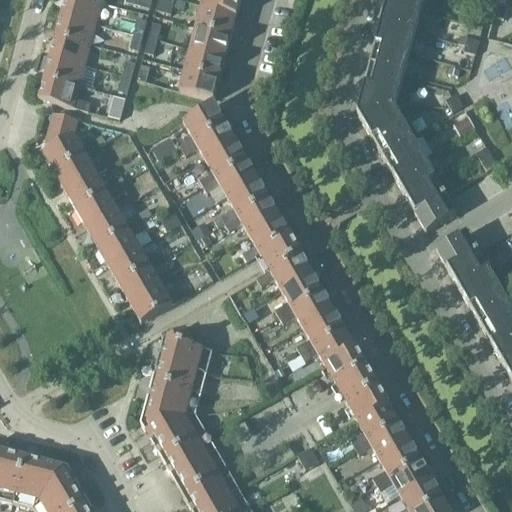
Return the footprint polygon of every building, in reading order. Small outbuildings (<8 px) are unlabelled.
[(102,7),(74,0),(66,0),(61,19),(96,28),(102,7)] [(126,0),(125,6),(135,9),(137,0),(126,0)] [(142,11),(144,3),(145,0),(137,0),(135,9),(142,11)] [(163,0),(159,0),(156,14),(163,16),(167,1),(163,0)] [(237,20),(241,0),(204,0),(202,11),(237,20)] [(415,36),(425,0),(388,0),(381,27),(415,36)] [(173,10),(175,3),(167,1),(163,16),(171,18),(173,10)] [(142,11),(150,13),(152,5),(144,3),(142,11)] [(175,3),(173,10),(184,13),(186,6),(175,3)] [(494,13),(505,16),(507,9),(496,6),(494,13)] [(196,32),(231,41),(237,20),(202,11),(196,32)] [(505,16),(494,13),(492,20),(504,23),(505,16)] [(96,28),(61,19),(56,40),(91,49),(96,28)] [(134,38),(143,40),(147,25),(138,23),(134,38)] [(149,42),(158,44),(162,29),(153,27),(149,42)] [(395,113),(404,78),(415,36),(381,27),(366,83),(365,83),(364,90),(365,90),(357,118),(395,113)] [(231,41),(196,32),(191,53),(225,62),(231,41)] [(143,40),(134,38),(130,53),(139,55),(143,40)] [(91,49),(56,40),(50,61),(85,70),(91,49)] [(158,44),(149,42),(145,57),(153,59),(158,44)] [(466,49),(477,52),(479,45),(468,42),(466,49)] [(477,52),(466,49),(464,55),(476,59),(477,52)] [(225,62),(191,53),(185,74),(220,83),(225,62)] [(85,70),(50,61),(45,82),(80,91),(85,70)] [(123,80),(131,83),(135,68),(127,65),(123,80)] [(141,69),(137,85),(146,87),(150,72),(141,69)] [(450,71),(448,78),(458,80),(460,73),(450,71)] [(185,74),(179,96),(214,105),(220,83),(185,74)] [(131,83),(123,80),(118,95),(127,98),(131,83)] [(76,103),(80,91),(45,82),(39,103),(88,116),(91,107),(76,103)] [(449,110),(460,104),(456,98),(446,104),(449,110)] [(125,103),(113,100),(108,120),(120,124),(125,103)] [(460,104),(449,110),(453,116),(463,110),(460,104)] [(177,146),(181,153),(226,127),(214,108),(183,126),(190,138),(177,146)] [(435,181),(413,144),(395,113),(357,118),(372,143),(371,143),(374,149),(375,148),(404,199),(435,181)] [(99,151),(94,144),(87,148),(81,151),(74,140),(78,125),(53,118),(46,145),(51,153),(43,158),(54,177),(99,151)] [(469,120),(454,128),(461,139),(475,131),(469,120)] [(205,164),(236,146),(226,127),(181,153),(186,161),(199,153),(205,164)] [(170,142),(151,153),(159,165),(178,154),(170,142)] [(236,146),(205,164),(212,176),(199,183),(203,191),(247,165),(236,146)] [(54,177),(65,196),(96,178),(90,166),(103,159),(99,151),(54,177)] [(480,163),(490,157),(487,151),(476,157),(480,163)] [(483,169),(494,163),(490,157),(480,163),(483,169)] [(487,175),(491,173),(497,169),(494,163),(483,169),(487,175)] [(227,202),(258,183),(247,165),(203,191),(207,198),(221,190),(227,202)] [(65,196),(76,214),(120,189),(116,181),(103,189),(96,178),(65,196)] [(426,237),(457,219),(435,181),(404,199),(426,237)] [(234,213),(220,221),(214,224),(218,231),(224,227),(225,228),(269,202),(258,183),(227,202),(234,213)] [(76,214),(87,233),(118,215),(111,204),(125,196),(120,189),(76,214)] [(249,239),(280,221),(269,202),(225,228),(229,236),(242,228),(249,239)] [(134,213),(143,223),(154,213),(144,203),(134,213)] [(125,226),(118,215),(87,233),(98,252),(142,226),(138,219),(125,226)] [(174,216),(163,223),(169,235),(181,228),(174,216)] [(281,295),(313,277),(295,247),(280,221),(249,239),(255,251),(242,258),(247,267),(268,254),(272,260),(278,271),(257,283),(262,292),(275,284),(281,295)] [(146,233),(142,226),(98,252),(109,270),(140,252),(133,241),(146,233)] [(205,226),(192,234),(197,244),(207,239),(211,236),(205,226)] [(436,254),(445,269),(459,292),(489,275),(467,236),(436,254)] [(207,239),(197,244),(202,252),(211,246),(207,239)] [(169,251),(159,256),(163,262),(172,256),(169,251)] [(140,252),(109,270),(119,289),(164,263),(163,262),(159,256),(146,264),(140,252)] [(164,263),(119,289),(130,308),(161,290),(155,278),(168,271),(164,263)] [(511,361),(511,313),(511,312),(489,275),(459,292),(488,343),(487,343),(490,349),(491,348),(502,367),(511,361)] [(279,322),(323,296),(313,277),(281,295),(288,307),(275,314),(279,322)] [(168,301),(161,290),(130,308),(142,327),(186,301),(181,293),(168,301)] [(240,293),(230,299),(232,303),(236,310),(246,304),(240,293)] [(303,333),(334,315),(323,296),(279,322),(283,329),(296,321),(303,333)] [(253,313),(243,318),(249,328),(258,322),(253,313)] [(301,359),(345,333),(334,315),(303,333),(310,344),(296,352),(301,359)] [(178,492),(183,500),(189,511),(249,511),(223,466),(207,438),(196,420),(213,356),(197,352),(185,330),(170,338),(168,335),(161,339),(163,343),(141,427),(178,492)] [(318,359),(325,370),(356,352),(345,333),(301,359),(305,366),(318,359)] [(357,426),(389,408),(372,379),(356,352),(325,370),(341,397),(357,426)] [(511,361),(502,367),(511,384),(511,361)] [(288,383),(282,386),(285,392),(291,388),(288,383)] [(399,427),(389,408),(357,426),(364,438),(351,445),(355,453),(399,427)] [(372,453),(379,464),(410,446),(399,427),(355,453),(359,460),(372,453)] [(351,445),(342,450),(346,458),(355,453),(351,445)] [(372,483),(377,490),(421,464),(410,446),(379,464),(385,475),(372,483)] [(92,511),(68,469),(0,450),(0,504),(29,511),(92,511)] [(309,464),(315,460),(311,453),(305,457),(309,464)] [(313,471),(309,464),(305,457),(298,461),(306,475),(313,471)] [(309,464),(313,471),(319,467),(315,460),(309,464)] [(394,490),(401,501),(432,483),(421,464),(377,490),(381,498),(394,490)] [(425,511),(443,502),(432,483),(401,501),(406,511),(425,511)] [(367,511),(361,499),(349,506),(352,511),(367,511)] [(448,511),(443,502),(425,511),(448,511)]
